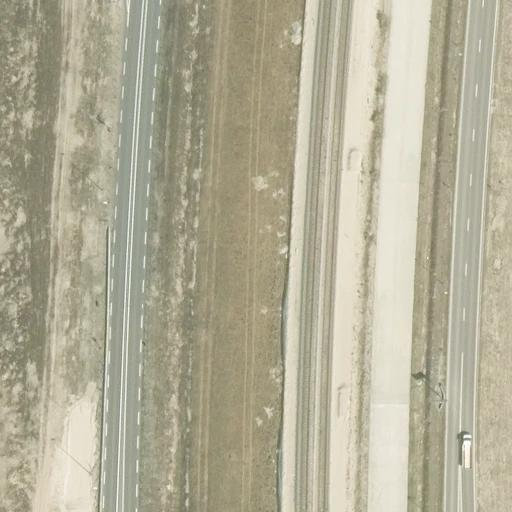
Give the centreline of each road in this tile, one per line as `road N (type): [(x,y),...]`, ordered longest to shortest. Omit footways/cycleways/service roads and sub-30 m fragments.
road 1 (secondary): [(145,0),(119,511)]
road 2 (unclassified): [(459,511),(481,0)]
